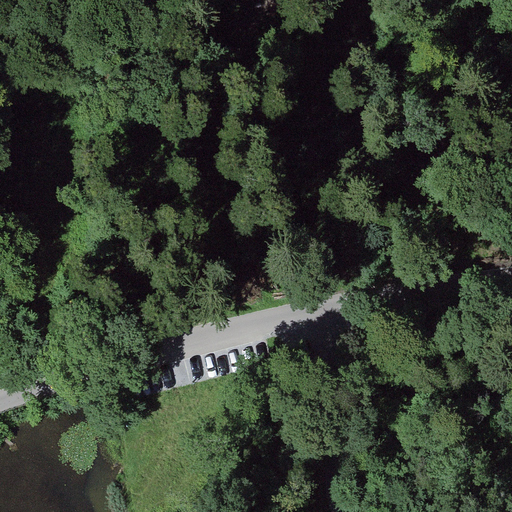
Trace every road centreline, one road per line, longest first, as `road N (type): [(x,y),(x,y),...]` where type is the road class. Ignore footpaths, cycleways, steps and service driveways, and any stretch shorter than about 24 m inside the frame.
road 1 (residential): [(0,401),(143,354),(319,312)]
road 2 (residential): [(319,312),(511,280)]
road 3 (track): [(326,371),(337,511)]
